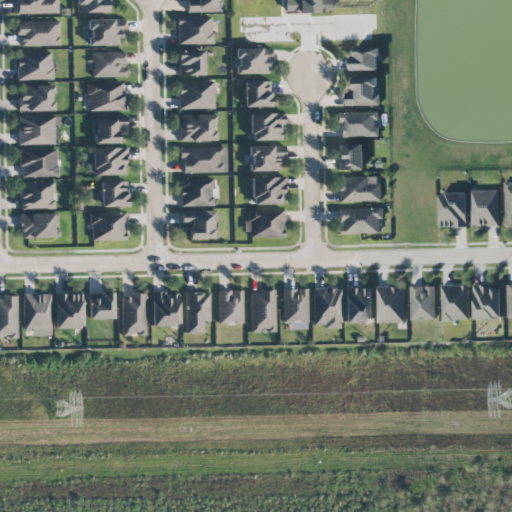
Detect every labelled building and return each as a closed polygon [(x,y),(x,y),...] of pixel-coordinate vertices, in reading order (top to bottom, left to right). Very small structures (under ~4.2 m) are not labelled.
[(57,13),(57,0),(15,0),(15,13),(57,13)] [(108,0),(76,0),(76,12),(108,12),(108,0)] [(187,12),(220,11),(219,0),(194,0),(195,1),(187,2),(187,12)] [(283,0),(284,13),(332,12),(331,0),(283,0)] [(212,43),(211,16),(176,17),(177,44),(212,43)] [(88,45),(122,44),(122,18),(87,19),(88,45)] [(18,46),(59,45),(58,21),(18,21),(18,46)] [(234,48),(235,74),(270,73),(269,48),(234,48)] [(378,48),(351,48),(352,71),(378,70),(378,48)] [(178,75),(204,75),(204,50),(177,51),(178,75)] [(53,78),(53,62),(51,62),(50,51),(16,52),(17,79),(53,78)] [(125,51),(89,52),(89,77),(125,76),(125,51)] [(346,106),(380,105),(380,91),(378,91),(377,77),(353,78),(354,93),(345,93),(346,106)] [(178,109),(214,108),(213,81),(177,82),(178,109)] [(270,81),(244,81),(244,106),(270,106),(270,81)] [(86,83),(87,110),(125,110),(124,82),(86,83)] [(19,111),(53,110),(53,85),(19,85),(19,111)] [(250,140),(283,140),(282,112),(250,113),(250,140)] [(379,136),(379,112),(336,113),(337,122),(340,122),(340,137),(379,136)] [(180,141),(214,140),(214,114),(179,115),(180,141)] [(92,143),(118,143),(118,128),(126,128),(126,115),(92,115),(92,143)] [(17,117),(17,144),(54,144),(53,124),(59,124),(59,116),(17,117)] [(338,170),(363,170),(363,144),(337,145),(338,170)] [(284,145),(248,145),(249,171),(279,170),(279,158),(284,158),(284,145)] [(181,173),(226,172),(226,147),(181,148),(181,173)] [(88,174),(125,175),(125,148),(88,148),(88,174)] [(56,176),(56,149),(18,150),(19,177),(56,176)] [(251,177),(251,204),(284,203),(283,176),(251,177)] [(380,201),(380,176),(338,177),(339,202),(380,201)] [(213,178),(179,179),(180,206),(213,205),(213,197),(217,197),(217,188),(213,188),(213,178)] [(54,208),(54,180),(19,181),(20,209),(54,208)] [(100,207),(127,206),(126,180),(100,180),(100,207)] [(499,226),(498,190),(471,190),(472,226),(499,226)] [(466,193),(439,194),(440,228),(467,227),(466,193)] [(338,209),(339,234),(379,233),(379,219),(383,219),(383,208),(338,209)] [(283,209),(247,210),(247,219),(245,220),(246,237),(284,237),(283,209)] [(188,239),(212,239),(212,222),(215,222),(215,210),(180,211),(180,224),(188,224),(188,239)] [(90,240),(126,239),(125,212),(90,213),(90,240)] [(58,213),(20,213),(20,238),(58,237),(58,213)] [(469,320),(468,285),(441,286),(442,321),(469,320)] [(377,323),(405,322),(404,286),(377,287),(377,323)] [(411,320),(435,320),(435,286),(410,287),(411,320)] [(473,319),(500,320),(501,287),(473,287),(473,319)] [(307,289),(282,288),(281,322),(289,322),(289,329),(306,329),(307,289)] [(312,288),(312,324),(323,324),(323,328),(340,328),(340,288),(312,288)] [(372,322),(371,288),(344,288),(344,322),(372,322)] [(217,291),(218,324),(242,323),(242,290),(232,290),(217,291)] [(273,290),(249,291),(250,332),(275,331),(273,290)] [(113,319),(113,292),(88,293),(89,319),(113,319)] [(120,296),(121,336),(146,335),(145,292),(130,293),(130,296),(120,296)] [(152,325),(179,325),(178,292),(151,292),(152,325)] [(209,321),(209,292),(185,292),(185,333),(203,333),(203,321),(209,321)] [(50,293),(23,293),(23,330),(31,330),(31,336),(50,335),(50,293)] [(82,327),(81,293),(54,294),(55,328),(82,327)] [(0,296),(0,337),(17,337),(16,297),(0,296)]
